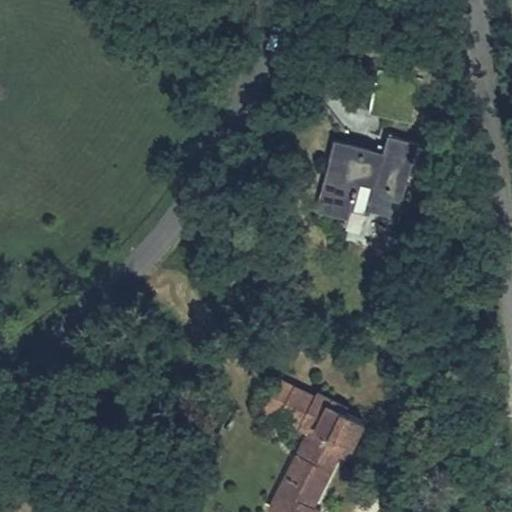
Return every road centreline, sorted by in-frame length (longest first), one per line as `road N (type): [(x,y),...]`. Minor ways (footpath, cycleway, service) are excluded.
road 1 (residential): [(255,0),(243,74),(199,173),(120,269),(66,318),(0,361)]
road 2 (residential): [(454,4),(511,371)]
